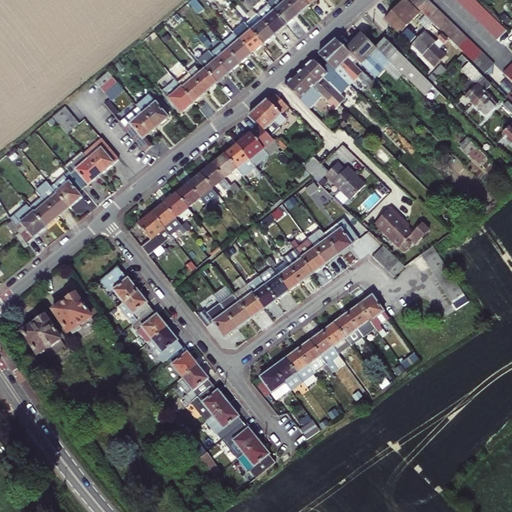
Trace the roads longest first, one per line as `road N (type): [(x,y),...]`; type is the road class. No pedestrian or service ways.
road 1 (tertiary): [(105,218),(366,0)]
road 2 (unknown): [(360,5),(500,144)]
road 3 (residential): [(105,218),(225,369)]
road 4 (unknown): [(274,81),(406,198)]
road 5 (secondary): [(0,372),(104,511)]
road 6 (residential): [(225,369),(362,270)]
road 7 (tertiary): [(0,301),(105,218)]
